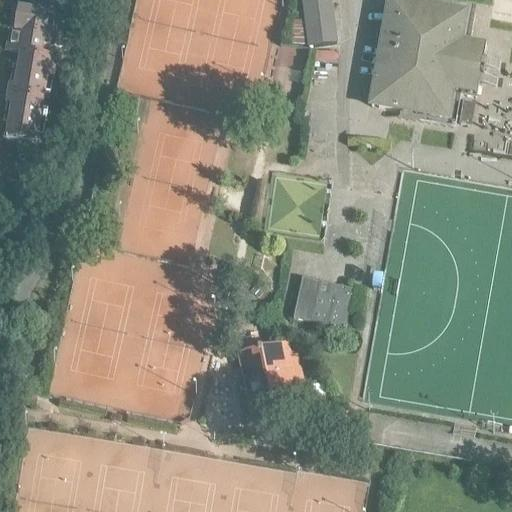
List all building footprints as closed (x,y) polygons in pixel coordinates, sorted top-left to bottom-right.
[(331,0),(303,0),(310,49),(337,45),(331,0)] [(469,13),(394,0),(387,0),(368,110),(450,124),(454,95),(476,98),(485,46),(464,42),(469,13)] [(10,30),(55,38),(56,29),(54,28),(55,16),(49,15),(50,14),(14,8),(14,9),(10,30)] [(6,52),(20,54),(43,57),(43,56),(45,45),(53,47),(61,49),(64,48),(65,40),(55,38),(10,30),(6,52)] [(55,59),(43,57),(20,54),(13,96),(47,103),(55,59)] [(13,96),(5,139),(40,145),(47,103),(13,96)] [(463,104),(459,127),(472,129),(476,106),(463,104)] [(348,322),(354,292),(302,280),(293,321),(346,332),(351,333),(353,323),(348,322)] [(288,345),(237,356),(249,417),(301,406),(300,401),(307,400),(298,354),(291,356),(288,345)] [(330,396),(311,398),(313,414),(332,412),(330,396)] [(27,407),(37,409),(38,397),(28,397),(27,405),(27,407)] [(333,425),(314,427),(316,444),(335,442),(333,425)]
